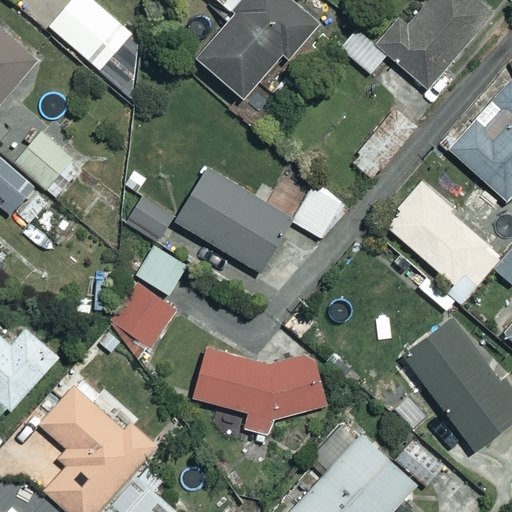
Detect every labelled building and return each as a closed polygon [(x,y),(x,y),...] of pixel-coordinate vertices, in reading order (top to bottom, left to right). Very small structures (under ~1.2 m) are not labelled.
[(129,102),(135,96),(133,61),(111,41),(123,28),(91,0),(80,0),(51,33),(129,102)] [(220,0),(233,11),(193,55),(239,95),(279,51),(285,57),(317,21),(293,0),(220,0)] [(490,9),(479,0),(422,0),(405,21),(399,16),(376,42),(358,27),(340,49),(371,75),(388,54),(426,86),(490,9)] [(0,97),(34,57),(0,27),(0,97)] [(511,193),(511,83),(507,79),(448,149),(507,200),(511,193)] [(415,125),(395,107),(350,160),(371,177),(415,125)] [(82,166),(40,129),(14,159),(55,196),(82,166)] [(49,201),(0,158),(0,197),(29,223),(49,201)] [(290,215),(205,165),(172,219),(257,269),(290,215)] [(345,203),(315,182),(290,217),(321,239),(345,203)] [(500,255),(417,183),(384,222),(434,266),(417,285),(449,313),(500,255)] [(173,213),(142,194),(125,221),(156,240),(173,213)] [(186,264),(152,244),(135,273),(169,293),(186,264)] [(511,246),(494,267),(511,283),(511,246)] [(173,306),(140,285),(116,322),(149,344),(173,306)] [(511,418),(511,397),(451,314),(401,351),(473,447),(511,418)] [(9,343),(0,334),(0,420),(58,356),(25,326),(9,343)] [(269,364),(206,345),(191,394),(247,412),(243,426),(265,433),(270,416),(327,402),(308,350),(269,364)] [(63,511),(92,511),(156,442),(100,391),(91,401),(73,384),(37,424),(66,450),(55,462),(61,466),(39,490),(63,511)] [(390,511),(415,486),(361,433),(284,511),(390,511)] [(442,465),(413,438),(396,457),(424,484),(442,465)] [(175,511),(176,511),(135,474),(101,511),(175,511)]
